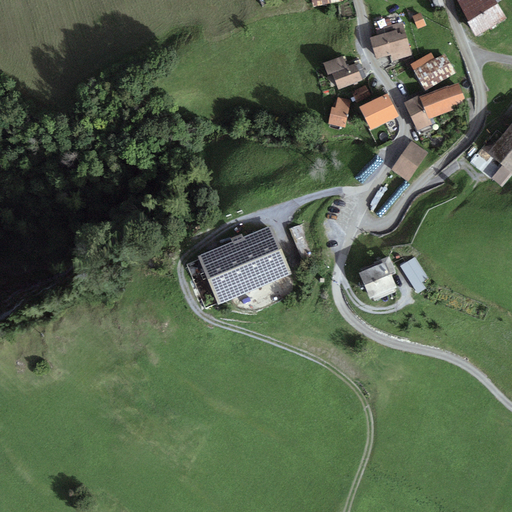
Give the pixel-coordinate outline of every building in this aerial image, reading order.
[(442,0),(432,0),(436,11),(445,8),(442,0)] [(463,0),(461,1),(482,39),(511,22),(497,0),(463,0)] [(421,13),(413,16),(418,29),(426,26),(421,13)] [(378,36),(404,28),(403,22),(384,27),(384,29),(376,31),(378,36)] [(378,36),(371,38),(377,59),(391,55),(393,62),(413,56),(404,28),(378,36)] [(431,53),(411,64),(425,91),(458,73),(446,53),(435,59),(431,53)] [(343,55),(324,63),(328,74),(331,73),(348,67),(343,55)] [(348,67),(331,73),(338,90),(363,81),(362,79),(365,78),(360,64),(356,65),(355,64),(348,67)] [(458,83),(421,97),(429,119),(467,105),(458,83)] [(366,86),(352,92),(355,100),(369,93),(366,86)] [(388,93),(359,107),(371,130),(399,116),(388,93)] [(418,95),(404,102),(418,130),(432,124),(430,120),(429,120),(418,95)] [(350,101),(338,98),(336,108),(332,107),(328,124),(344,127),(350,101)] [(511,122),(487,153),(503,165),(511,172),(511,122)] [(412,141),(392,170),(409,182),(429,153),(412,141)] [(511,172),(503,165),(491,178),(502,187),(511,175),(511,172)] [(300,225),(290,229),(305,263),(315,259),(300,225)] [(233,242),(198,256),(218,305),(292,274),(272,226),(243,238),(241,234),(231,238),(233,242)] [(375,266),(359,273),(370,298),(373,297),(395,288),(397,287),(391,274),(396,272),(389,257),(374,263),(375,266)] [(415,257),(400,266),(418,294),(426,289),(423,283),(429,279),(415,257)] [(395,288),(373,297),(375,301),(397,292),(395,288)]
